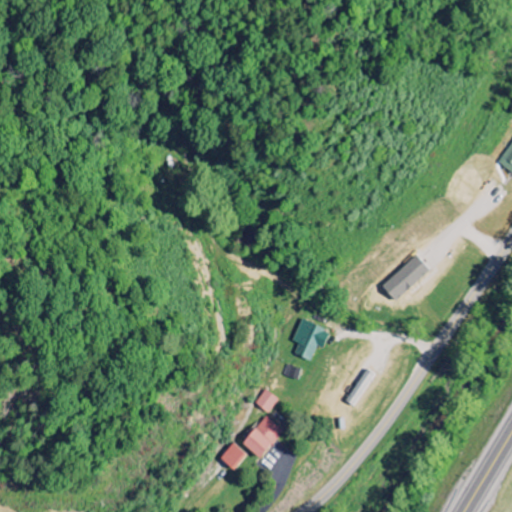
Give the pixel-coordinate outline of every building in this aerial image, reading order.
[(295,345),(291,356),(308,362),(313,347),(320,349),(326,331),(297,321),(289,343),(295,345)] [(292,380),(295,370),(284,367),(281,377),(292,380)] [(266,415),(276,401),(263,391),(252,405),(266,415)] [(238,444),(256,460),(280,433),(262,417),(238,444)] [(243,455),(227,445),(217,462),(233,472),(243,455)]
